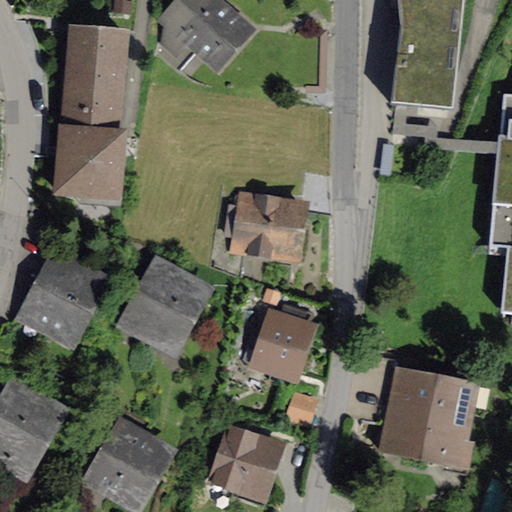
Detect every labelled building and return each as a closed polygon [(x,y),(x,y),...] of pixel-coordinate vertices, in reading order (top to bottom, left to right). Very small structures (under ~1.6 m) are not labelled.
[(132,14),(134,1),(125,0),(115,0),(114,12),(132,14)] [(176,0),(158,21),(164,26),(161,45),(176,58),(187,46),(219,75),(258,32),(222,0),(176,0)] [(467,0),(400,0),(404,29),(397,104),(409,105),(457,110),(464,34),(467,0)] [(133,32),(70,26),(54,195),(125,202),(131,132),(124,131),(133,32)] [(511,95),(506,95),(502,143),(501,156),(492,254),(510,256),(505,314),(511,314),(511,95)] [(409,105),(397,104),(394,134),(425,136),(424,149),(501,156),(502,143),(437,137),(438,128),(407,125),(409,105)] [(239,192),(237,206),(229,205),(224,237),(233,238),(230,255),(303,265),(311,202),(239,192)] [(76,353),(115,278),(54,246),(15,321),(76,353)] [(178,361),(218,289),(156,255),(117,328),(178,361)] [(277,305),(281,293),(267,288),(263,300),(277,305)] [(314,316),(284,306),(282,312),(269,308),(249,368),(300,384),(320,325),(312,322),(314,316)] [(476,416),(485,418),(491,386),(396,367),(379,453),(472,472),(477,443),(471,442),(476,416)] [(0,469),(28,486),(73,410),(13,375),(0,396),(0,469)] [(309,430),(319,401),(294,392),(284,422),(309,430)] [(132,511),(143,511),(180,450),(120,416),(82,483),(132,511)] [(267,507),(288,445),(228,424),(207,486),(267,507)]
